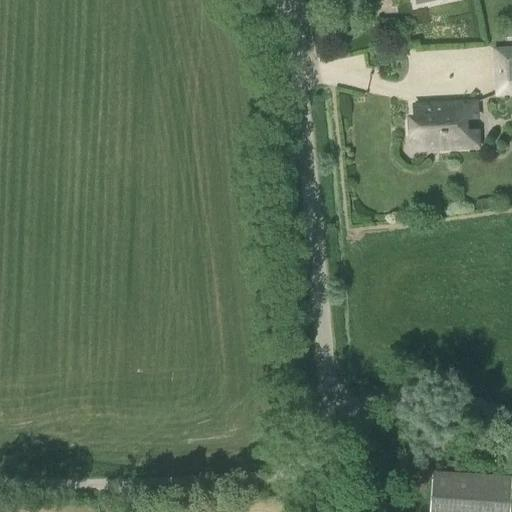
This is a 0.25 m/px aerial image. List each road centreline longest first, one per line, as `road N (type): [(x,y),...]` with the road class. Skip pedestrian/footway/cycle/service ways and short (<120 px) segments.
road 1 (unclassified): [(330,407),(307,160),(278,0)]
road 2 (unclassified): [(0,485),(122,487),(336,471)]
road 3 (unclassified): [(511,420),(456,399),(330,407)]
